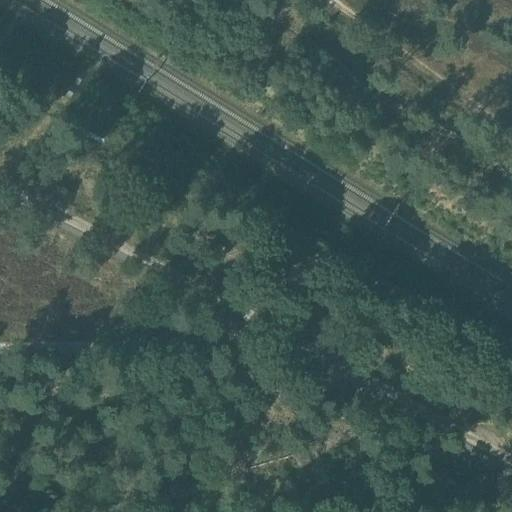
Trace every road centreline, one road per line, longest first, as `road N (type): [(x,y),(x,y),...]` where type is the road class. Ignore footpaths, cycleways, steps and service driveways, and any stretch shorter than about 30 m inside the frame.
road 1 (track): [(0,184),(511,459)]
road 2 (track): [(0,344),(246,328)]
road 3 (track): [(511,135),(328,0)]
